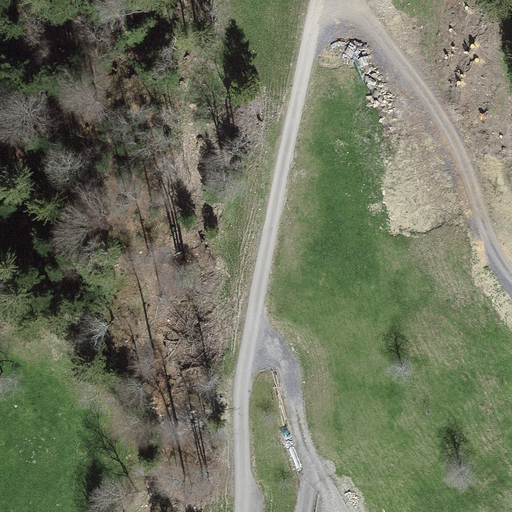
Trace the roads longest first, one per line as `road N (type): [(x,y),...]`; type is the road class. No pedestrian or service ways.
road 1 (unclassified): [(239,511),(241,381),(313,0)]
road 2 (track): [(313,2),(365,25),(438,111),(511,275)]
